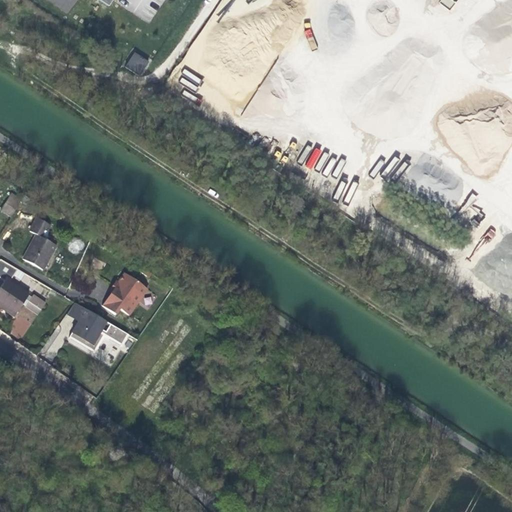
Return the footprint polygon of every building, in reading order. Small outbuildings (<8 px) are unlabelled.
[(125,67),(141,75),(149,60),(133,52),(125,67)] [(11,193),(0,210),(11,217),(22,200),(11,193)] [(36,218),(29,231),(36,235),(29,248),(23,259),(43,270),(56,245),(43,238),(50,225),(36,218)] [(0,269),(0,272),(7,278),(9,275),(0,269)] [(145,286),(127,274),(126,275),(123,276),(120,280),(121,283),(120,284),(121,285),(115,293),(114,292),(112,291),(102,305),(115,314),(119,308),(129,315),(142,297),(139,295),(145,286)] [(29,295),(5,279),(0,287),(0,307),(5,311),(14,317),(16,313),(29,295)] [(112,286),(110,289),(112,291),(114,292),(115,293),(121,285),(120,284),(116,281),(112,286)] [(145,286),(139,295),(142,297),(148,289),(145,286)] [(45,303),(33,295),(28,301),(41,310),(45,303)] [(99,333),(106,322),(74,303),(67,314),(79,321),(75,326),(72,332),(81,338),(79,343),(94,352),(104,335),(99,333)]
